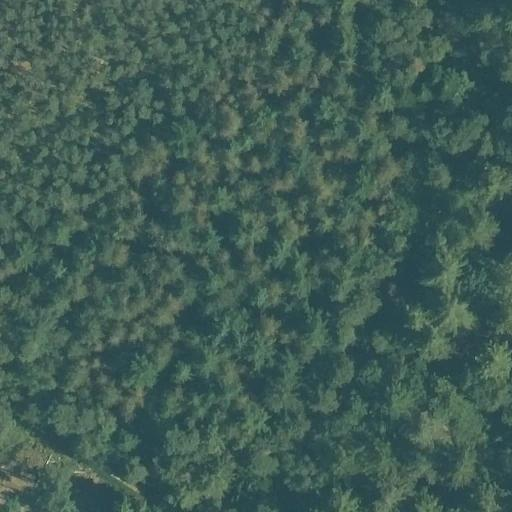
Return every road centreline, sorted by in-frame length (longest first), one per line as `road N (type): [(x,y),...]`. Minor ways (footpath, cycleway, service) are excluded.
road 1 (track): [(490,106),(281,511)]
road 2 (track): [(166,511),(0,393)]
